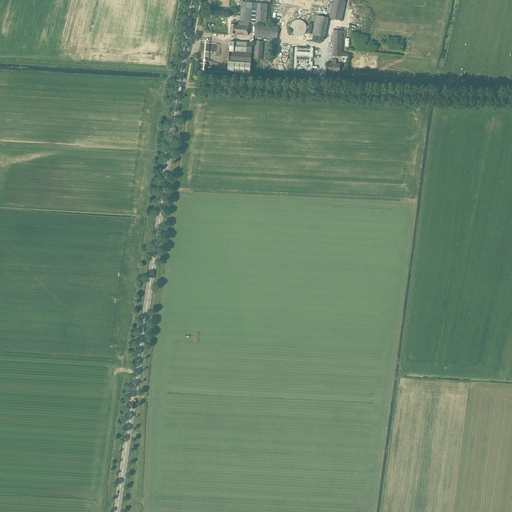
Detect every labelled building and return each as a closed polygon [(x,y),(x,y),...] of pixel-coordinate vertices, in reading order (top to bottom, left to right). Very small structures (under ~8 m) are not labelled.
[(345,0),(332,0),(329,18),(342,20),(345,0)] [(267,10),(241,8),(240,15),(236,15),(236,21),(231,21),(231,24),(230,34),(236,34),(248,35),(249,22),(266,24),(267,10)] [(328,17),(316,15),(312,35),(324,37),(328,17)] [(302,38),(305,35),(307,31),(306,26),(304,22),(299,21),(295,21),(291,24),(289,28),(290,33),(293,37),(297,38),(302,38)] [(278,27),(255,25),(255,36),(277,38),(278,27)] [(342,30),(333,30),(332,56),(347,56),(347,53),(341,53),(342,30)] [(252,43),(230,41),(228,72),(250,74),(252,43)] [(255,41),(254,59),(262,60),(263,42),(255,41)] [(336,60),(332,60),(332,64),(328,64),(328,72),(339,72),(340,64),(336,64),(336,60)]
